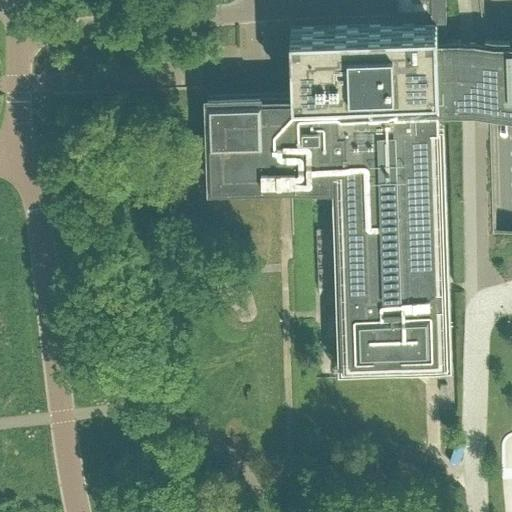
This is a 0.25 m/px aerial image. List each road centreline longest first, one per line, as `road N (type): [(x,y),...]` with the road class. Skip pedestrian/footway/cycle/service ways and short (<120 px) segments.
road 1 (secondary): [(499,0),(511,224)]
road 2 (unclassified): [(0,147),(17,108),(18,0)]
